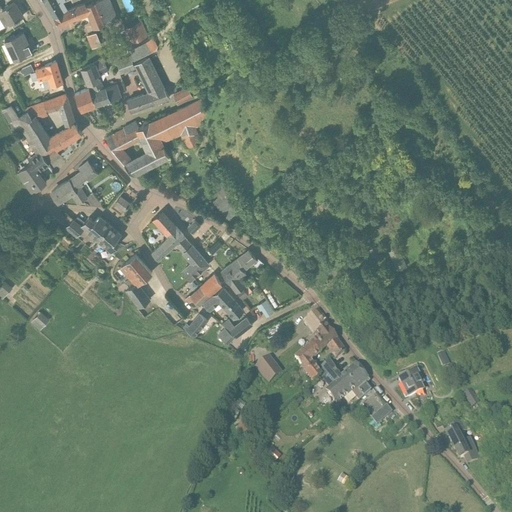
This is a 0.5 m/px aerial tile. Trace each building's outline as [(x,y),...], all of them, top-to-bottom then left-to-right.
[(43,0),(54,17),(65,12),(61,3),(64,2),(67,0),(43,0)] [(110,0),(99,0),(87,5),(90,13),(96,27),(105,23),(106,26),(119,21),(110,0)] [(2,9),(0,5),(0,18),(5,27),(22,16),(14,2),(2,9)] [(90,13),(87,5),(86,3),(74,8),(65,12),(54,17),(59,25),(68,21),(90,13)] [(128,24),(133,41),(148,36),(143,20),(128,24)] [(14,60),(32,52),(23,32),(5,41),(14,60)] [(87,36),(92,49),(101,45),(96,32),(87,36)] [(154,50),(153,47),(149,38),(128,47),(134,60),(154,50)] [(95,60),(96,62),(81,68),(88,84),(88,83),(90,86),(91,90),(104,85),(98,74),(100,73),(101,74),(109,70),(103,57),(95,60)] [(136,63),(150,92),(154,103),(169,97),(161,79),(149,57),(136,63)] [(62,81),(56,60),(44,64),(45,65),(36,69),(40,80),(42,79),(46,87),(62,81)] [(33,71),(30,65),(21,69),(22,71),(20,72),(22,77),(24,76),(29,74),(33,71)] [(104,85),(91,90),(90,86),(74,93),(80,110),(112,99),(114,105),(120,103),(118,97),(121,96),(116,84),(105,87),(104,85)] [(177,104),(192,98),(188,87),(173,93),(177,104)] [(130,111),(154,103),(150,92),(127,100),(130,111)] [(35,113),(38,117),(48,114),(47,111),(62,107),(63,109),(70,107),(65,93),(28,107),(30,111),(32,115),(35,113)] [(180,109),(152,121),(162,141),(180,134),(186,148),(201,141),(196,129),(202,127),(205,117),(209,116),(201,100),(180,109)] [(49,138),(38,117),(35,113),(32,115),(30,111),(19,117),(11,105),(2,110),(17,133),(20,131),(22,130),(23,131),(26,130),(29,136),(27,137),(37,155),(40,152),(53,144),(56,149),(82,133),(75,122),(49,138)] [(106,137),(109,143),(140,127),(136,120),(123,128),(114,133),(114,132),(113,133),(113,134),(106,137)] [(109,143),(108,143),(134,174),(169,156),(166,150),(162,141),(152,121),(140,127),(109,143)] [(20,131),(17,133),(17,134),(18,135),(3,148),(6,152),(21,139),(22,141),(26,139),(20,131)] [(47,163),(46,162),(41,155),(16,173),(24,183),(23,183),(24,184),(24,183),(28,179),(36,190),(46,182),(36,170),(47,163)] [(70,179),(75,188),(98,173),(87,160),(79,166),(81,170),(70,179)] [(75,188),(70,179),(69,181),(59,185),(51,192),(58,202),(71,193),(78,202),(92,193),(86,183),(76,189),(75,188)] [(125,210),(129,203),(120,197),(116,203),(125,210)] [(153,218),(167,234),(176,226),(162,210),(153,218)] [(81,226),(84,222),(78,216),(74,220),(75,221),(81,226)] [(96,240),(110,224),(100,216),(94,222),(89,217),(84,222),(81,226),(84,229),(96,240)] [(84,229),(81,226),(75,221),(74,220),(73,219),(64,229),(76,239),(84,229)] [(193,233),(200,226),(195,220),(187,227),(193,233)] [(120,234),(110,224),(96,240),(111,252),(119,243),(115,240),(120,234)] [(187,240),(183,235),(176,226),(167,234),(168,236),(152,252),(158,259),(175,244),(183,253),(184,252),(183,252),(191,245),(187,240)] [(215,252),(222,245),(218,240),(210,248),(215,252)] [(191,245),(183,252),(184,252),(193,263),(196,260),(203,268),(205,270),(204,270),(207,273),(212,269),(192,244),(191,245)] [(396,269),(407,267),(402,246),(391,249),(396,269)] [(239,278),(240,277),(246,273),(243,269),(256,258),(249,250),(230,264),(239,278)] [(123,265),(115,272),(128,289),(136,283),(137,285),(151,272),(135,254),(126,262),(123,258),(119,261),(123,265)] [(258,268),(263,263),(258,258),(253,263),(258,268)] [(203,268),(196,260),(193,263),(182,271),(189,280),(203,268)] [(245,285),(240,277),(239,278),(230,264),(221,271),(231,284),(242,299),(248,295),(243,287),(245,285)] [(213,275),(200,287),(209,296),(222,284),(213,275)] [(0,297),(3,300),(12,288),(4,281),(0,286),(0,297)] [(136,283),(128,289),(125,291),(138,308),(149,300),(137,285),(136,283)] [(209,296),(200,287),(192,294),(191,292),(189,294),(189,295),(185,299),(189,303),(191,300),(193,302),(195,301),(199,305),(209,296)] [(238,304),(223,287),(214,294),(205,303),(210,308),(219,300),(228,311),(234,317),(242,310),(238,304)] [(274,311),(266,299),(258,305),(261,309),(263,308),(267,315),(274,311)] [(40,330),(49,320),(40,312),(31,323),(40,330)] [(194,336),(207,319),(200,314),(195,319),(190,327),(187,324),(184,328),(194,336)] [(334,340),(336,339),(316,314),(307,321),(319,337),(311,344),(312,344),(319,353),(327,347),(334,340)] [(236,337),(252,324),(246,317),(234,327),(228,320),(222,325),(225,328),(235,336),(236,337)] [(235,336),(225,328),(218,335),(228,344),(235,336)] [(308,361),(319,353),(312,344),(295,358),(301,367),(311,382),(319,376),(308,361)] [(336,359),(345,353),(340,346),(331,353),(336,359)] [(444,352),(437,355),(443,368),(450,364),(444,352)] [(269,383),(281,373),(269,359),(257,369),(269,383)] [(322,379),(331,389),(341,378),(329,361),(322,368),(327,375),(322,379)] [(356,365),(345,375),(356,387),(351,392),(359,401),(371,391),(366,384),(370,381),(356,365)] [(408,398),(423,390),(420,384),(423,382),(417,369),(399,379),(408,398)] [(351,392),(356,387),(345,375),(341,378),(331,389),(327,393),(337,404),(351,392)] [(472,408),(479,403),(471,389),(463,394),(472,408)] [(375,391),(363,400),(372,411),(384,402),(375,391)] [(371,413),(373,416),(387,405),(385,402),(371,413)] [(235,421),(239,413),(235,410),(230,419),(235,421)] [(378,426),(384,422),(378,415),(372,419),(378,426)] [(242,436),(253,425),(248,419),(237,429),(242,436)] [(454,424),(469,454),(463,457),(466,462),(467,464),(479,458),(470,438),(465,440),(461,432),(466,430),(460,419),(453,422),(454,424)] [(469,454),(454,424),(445,429),(446,432),(445,432),(458,460),(463,457),(469,454)]
